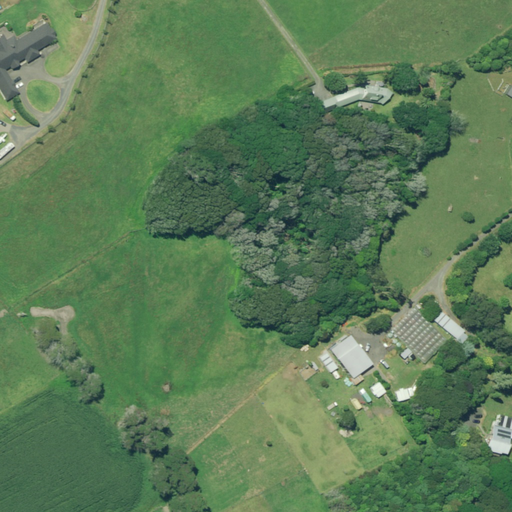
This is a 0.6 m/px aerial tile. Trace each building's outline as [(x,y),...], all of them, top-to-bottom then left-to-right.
[(24,58),(26,61),(27,63),(41,55),(39,50),(56,40),(46,23),(17,41),(14,36),(6,41),(3,35),(0,36),(0,90),(7,102),(19,94),(5,70),(10,67),(11,69),(20,64),(19,62),(24,58)] [(365,101),(384,105),(393,93),(388,89),(366,85),(365,89),(357,88),(317,104),(321,115),(359,100),(365,101)] [(465,332),(442,313),(435,321),(458,340),(465,332)] [(331,350),(352,379),(371,365),(351,336),(331,350)] [(339,367),(329,352),(320,358),(330,373),(339,367)] [(511,418),(500,415),(498,424),(511,427),(511,418)] [(511,429),(494,425),(490,440),(488,440),(484,453),(498,458),(499,453),(505,455),(509,439),(511,439),(511,429)]
